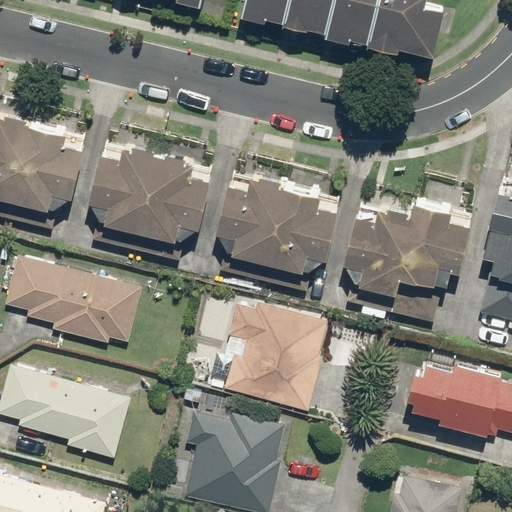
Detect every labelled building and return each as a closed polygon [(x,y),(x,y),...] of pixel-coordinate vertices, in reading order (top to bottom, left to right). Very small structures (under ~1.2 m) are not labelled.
[(249,0),(247,13),(434,55),(445,6),(426,1),(426,0),(249,0)] [(62,139),(66,122),(0,105),(0,209),(51,222),(59,194),(70,197),(83,145),(62,139)] [(109,242),(107,248),(120,251),(121,246),(175,259),(183,226),(195,229),(210,171),(190,166),(193,153),(125,136),(121,149),(99,143),(83,206),(98,210),(91,238),(109,242)] [(321,191),(229,167),(205,261),(316,289),(338,204),(319,199),(321,191)] [(511,190),(495,186),(479,251),(491,254),(478,308),(511,316),(511,190)] [(353,266),(345,298),(360,302),(360,305),(385,312),(386,306),(434,318),(446,268),(456,271),(471,212),(411,197),(409,207),(370,197),(367,210),(353,207),(339,263),(353,266)] [(51,330),(104,341),(106,335),(129,340),(142,279),(18,251),(7,303),(26,307),(25,313),(54,320),(51,330)] [(326,315),(236,293),(227,330),(239,333),(226,387),(309,408),(323,351),(317,350),(326,315)] [(511,382),(501,379),(504,370),(463,360),(465,352),(427,342),(410,408),(511,434),(511,382)] [(0,406),(20,413),(17,422),(114,449),(129,395),(9,361),(0,394),(0,406)] [(285,421),(194,403),(188,438),(197,440),(187,493),(268,508),(285,421)] [(0,511),(102,511),(106,496),(0,469),(0,511)] [(396,473),(388,511),(455,511),(460,485),(396,473)]
